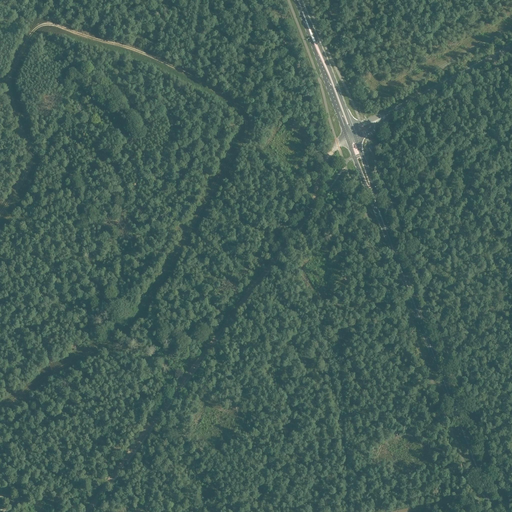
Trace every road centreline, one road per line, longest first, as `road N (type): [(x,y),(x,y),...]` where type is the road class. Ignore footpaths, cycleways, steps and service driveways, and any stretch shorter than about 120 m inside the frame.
road 1 (track): [(86,511),(313,206),(319,171),(349,136)]
road 2 (primary): [(493,511),(349,136)]
road 3 (tertiary): [(349,136),(511,47)]
road 4 (primary): [(349,136),(297,0)]
road 5 (track): [(511,26),(414,81),(415,99)]
